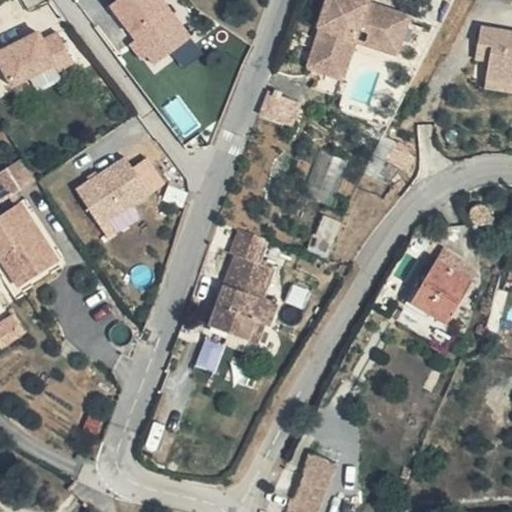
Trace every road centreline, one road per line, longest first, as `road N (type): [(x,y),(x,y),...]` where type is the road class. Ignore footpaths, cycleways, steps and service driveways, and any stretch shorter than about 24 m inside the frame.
road 1 (residential): [(281,0),(117,455),(123,473),(230,511)]
road 2 (residential): [(233,511),(418,198),(491,168),(511,171)]
